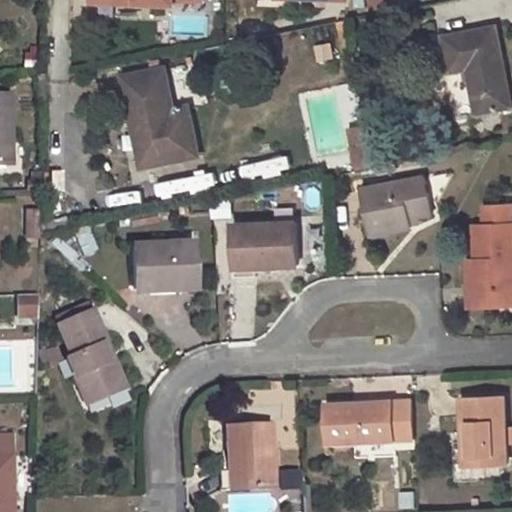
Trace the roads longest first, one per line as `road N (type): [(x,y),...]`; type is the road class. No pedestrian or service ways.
road 1 (residential): [(281,360),(232,362),(193,375),(166,407),(170,511)]
road 2 (residential): [(433,353),(428,305),(415,295),(338,294),(308,309),(281,360)]
road 3 (residential): [(433,353),(281,360)]
